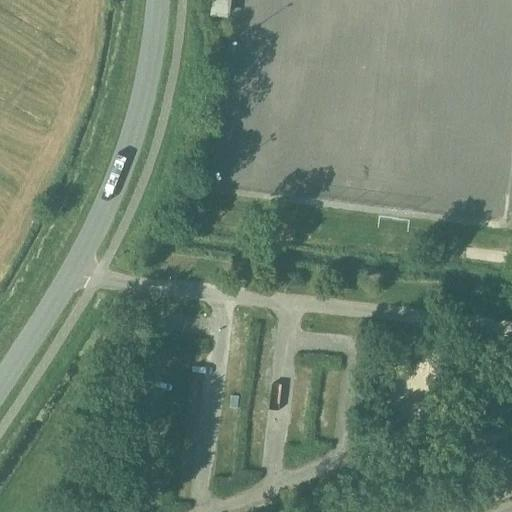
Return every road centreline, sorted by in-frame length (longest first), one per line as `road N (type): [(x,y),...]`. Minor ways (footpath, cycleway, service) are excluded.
road 1 (unknown): [(220,294),(200,476),(202,496),(224,510),(259,505),(278,473),(300,303)]
road 2 (unclassified): [(0,396),(116,194),(139,129),(163,0)]
